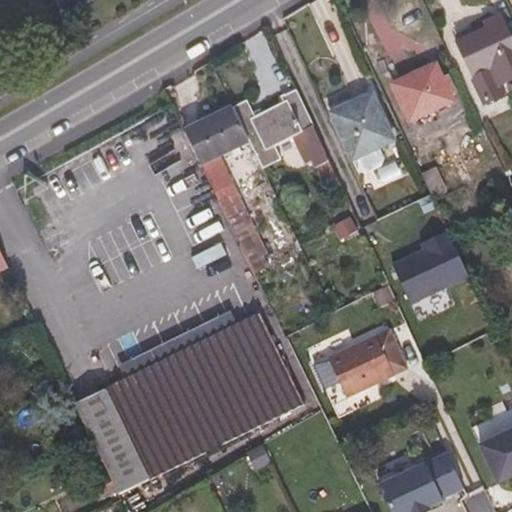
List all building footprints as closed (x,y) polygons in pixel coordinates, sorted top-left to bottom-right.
[(476,73),(511,55),(511,35),(504,19),(460,40),(476,73)] [(414,120),(453,100),(436,64),(397,83),(414,120)] [(326,190),(342,183),(334,167),(327,152),(315,126),(297,88),(280,96),(282,101),(256,115),(248,98),(233,105),(250,139),(263,166),(281,156),(277,144),(291,137),(301,157),(309,153),(311,159),(326,190)] [(354,104),(333,115),(353,160),(395,140),(374,95),(354,104)] [(329,107),(333,115),(354,104),(350,98),(329,107)] [(233,105),(184,129),(200,163),(220,154),(250,139),(233,105)] [(220,154),(200,163),(253,270),(266,264),(261,252),(267,249),(220,154)] [(370,245),(384,274),(399,265),(386,237),(370,245)] [(0,274),(11,270),(0,247),(0,274)] [(115,484),(118,490),(302,400),(259,311),(74,400),(94,440),(115,484)] [(397,378),(379,339),(331,361),(349,400),(397,378)] [(511,434),(482,448),(501,487),(511,481),(511,434)] [(448,453),(380,486),(392,511),(420,511),(431,507),(444,500),(443,498),(465,487),(448,453)] [(112,503),(122,498),(118,490),(115,484),(105,489),(112,503)]
